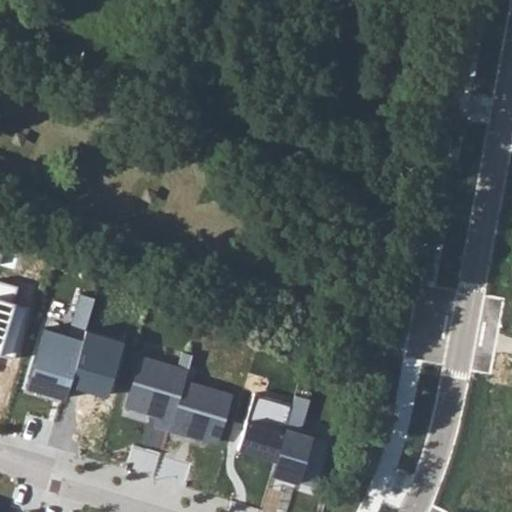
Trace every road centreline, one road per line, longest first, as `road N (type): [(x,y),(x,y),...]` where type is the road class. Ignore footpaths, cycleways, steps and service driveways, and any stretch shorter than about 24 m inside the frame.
road 1 (residential): [(416,511),(435,473),(482,243)]
road 2 (residential): [(157,511),(0,457)]
road 3 (residential): [(511,106),(482,243)]
